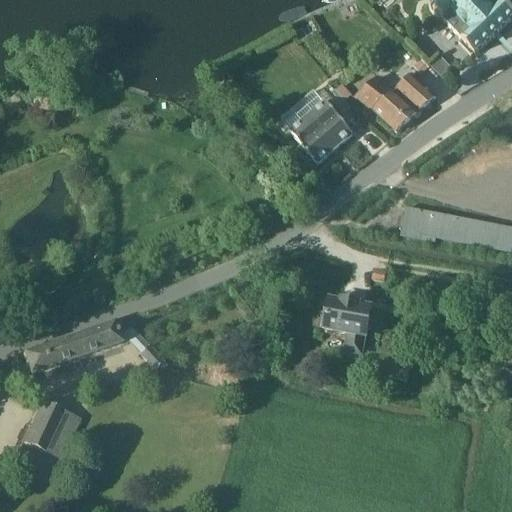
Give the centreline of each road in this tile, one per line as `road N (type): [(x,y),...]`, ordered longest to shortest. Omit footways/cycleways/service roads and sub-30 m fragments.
road 1 (unclassified): [(0,354),(231,269),(511,78)]
road 2 (track): [(296,231),(359,261),(511,287)]
